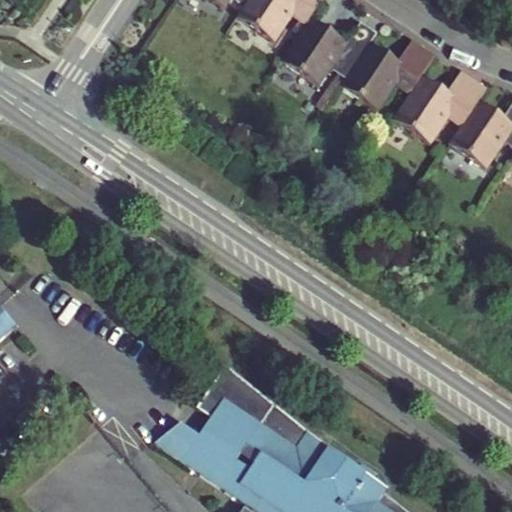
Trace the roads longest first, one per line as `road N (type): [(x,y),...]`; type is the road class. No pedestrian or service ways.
road 1 (secondary): [(35,129),(511,453)]
road 2 (secondary): [(511,421),(48,109)]
road 3 (residential): [(391,0),(511,69)]
road 4 (residential): [(48,109),(120,0)]
